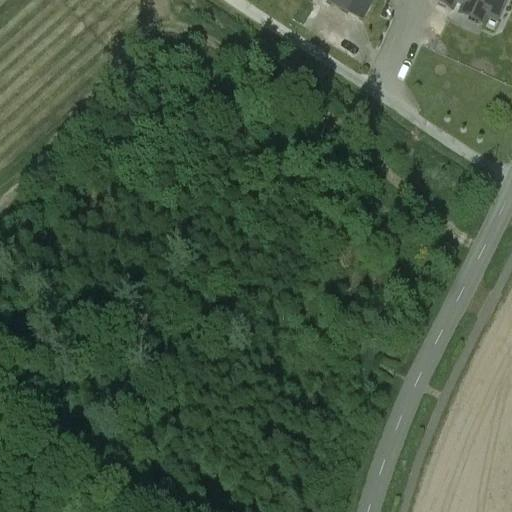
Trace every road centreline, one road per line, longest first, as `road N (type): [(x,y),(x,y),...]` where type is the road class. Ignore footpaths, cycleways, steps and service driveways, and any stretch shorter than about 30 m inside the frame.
road 1 (track): [(482,251),(454,235),(367,146),(324,116),(219,48),(158,27),(140,37),(0,207)]
road 2 (tertiary): [(367,511),(414,385),(511,187)]
